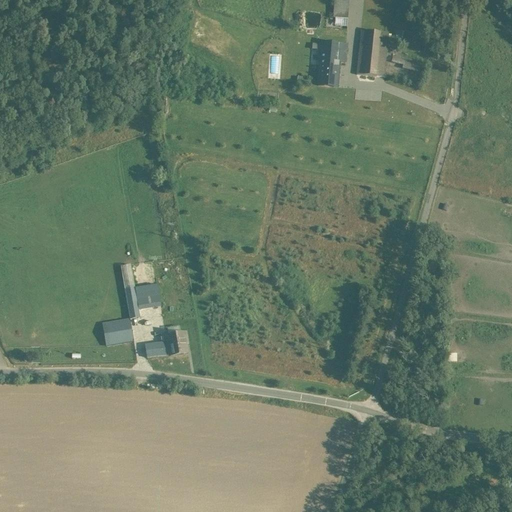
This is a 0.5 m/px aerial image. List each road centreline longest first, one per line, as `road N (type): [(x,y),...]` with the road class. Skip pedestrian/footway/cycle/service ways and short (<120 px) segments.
road 1 (unclassified): [(368,409),(455,110),(468,0)]
road 2 (unclassified): [(0,375),(147,375),(368,409)]
road 3 (unclassified): [(368,409),(445,433),(511,439)]
